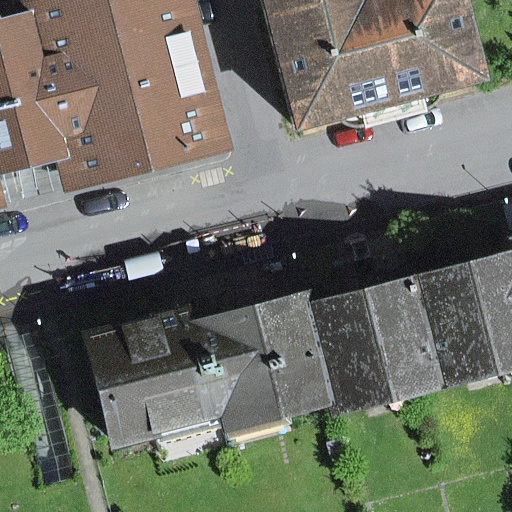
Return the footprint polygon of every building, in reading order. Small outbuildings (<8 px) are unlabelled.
[(0,173),(51,161),(60,167),(64,185),(220,146),(182,0),(55,0),(20,9),(21,14),(0,19),(0,173)] [(260,0),(293,126),(387,102),(358,0),(260,0)] [(358,0),(387,102),(477,79),(456,0),(358,0)] [(0,201),(64,185),(60,167),(51,161),(0,173),(0,201)] [(356,262),(370,258),(366,241),(351,244),(356,262)] [(511,257),(410,284),(380,292),(305,311),(327,397),(330,410),(511,363),(511,257)] [(380,292),(410,284),(407,269),(377,277),(380,292)] [(219,425),(327,397),(305,311),(301,298),(211,322),(207,308),(181,315),(85,340),(110,439),(216,411),(219,425)] [(181,315),(207,308),(204,298),(178,305),(181,315)]
